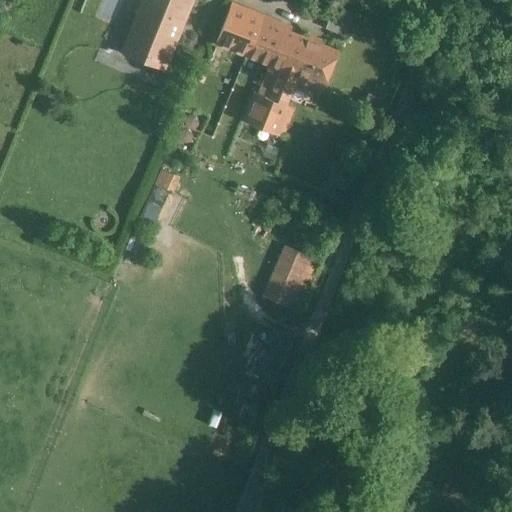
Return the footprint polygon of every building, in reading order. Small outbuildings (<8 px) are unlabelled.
[(142,0),(130,32),(130,33),(123,52),(163,68),(171,49),(172,49),(191,0),(142,0)] [(346,32),(351,10),(332,6),(326,27),(346,32)] [(260,20),(230,9),(216,42),(246,54),(260,20)] [(306,37),(260,20),(246,54),(280,67),(293,72),(306,37)] [(336,49),(306,37),(293,72),(296,73),(323,83),(336,49)] [(268,100),(258,97),(249,122),(274,131),(296,73),(293,72),(280,67),(268,100)] [(160,167),(140,218),(153,223),(167,188),(174,191),(180,175),(160,167)] [(281,244),(261,297),(302,312),(322,259),(281,244)]
